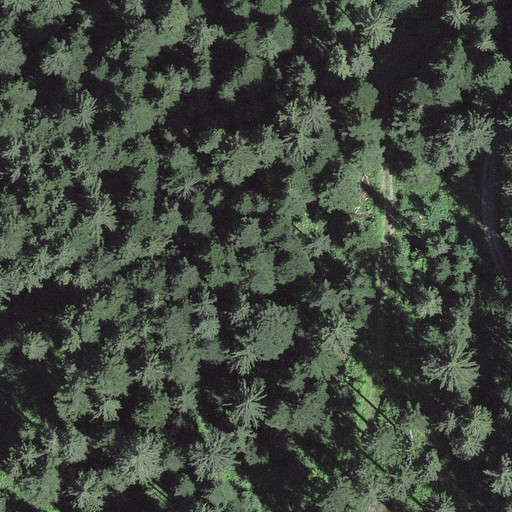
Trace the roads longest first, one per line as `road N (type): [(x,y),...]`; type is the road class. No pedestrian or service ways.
road 1 (track): [(310,511),(359,446),(371,402),(390,220),(380,81),(428,0)]
road 2 (track): [(511,271),(498,238),(492,120),(511,77)]
